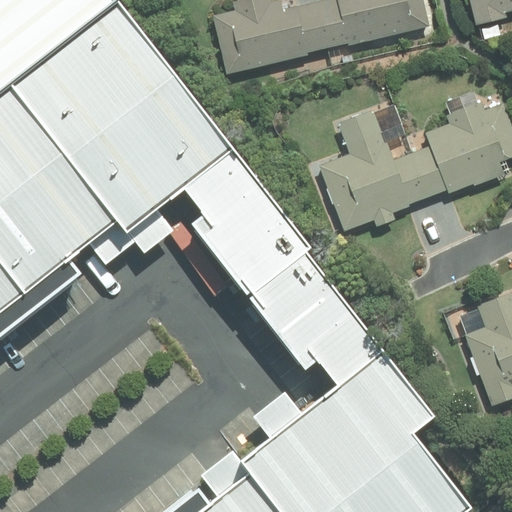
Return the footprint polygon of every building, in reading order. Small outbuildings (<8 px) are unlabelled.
[(0,0),(0,88),(116,0),(0,0)] [(216,16),(230,72),(431,24),(425,0),(323,0),(285,9),(282,0),(279,0),(275,1),(275,0),(243,0),(234,2),(236,11),(216,16)] [(511,0),(472,0),(478,23),(508,15),(507,11),(511,9),(511,0)] [(136,17),(0,118),(0,350),(182,214),(313,388),(146,511),(476,511),(427,447),(448,431),(136,17)] [(322,164),(347,229),(375,219),(378,226),(396,219),(393,212),(511,165),(511,119),(506,104),(487,111),(483,101),(447,115),(451,125),(427,134),(432,146),(395,160),(376,109),(339,123),(351,153),(322,164)] [(464,335),(491,405),(511,397),(511,293),(480,305),(488,326),(464,335)]
